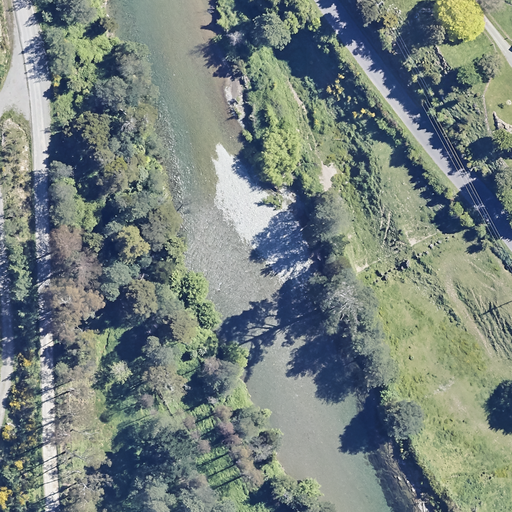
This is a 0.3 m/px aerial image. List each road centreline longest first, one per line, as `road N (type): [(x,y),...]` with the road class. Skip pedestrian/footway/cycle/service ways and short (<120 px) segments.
road 1 (unclassified): [(52,511),(40,138),(35,60),(20,0)]
road 2 (unclassified): [(328,0),(511,232)]
